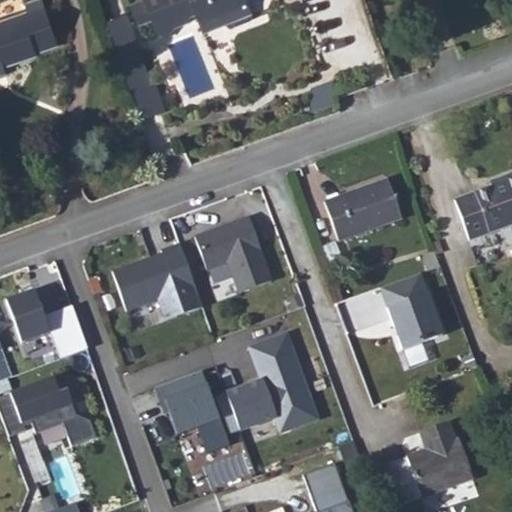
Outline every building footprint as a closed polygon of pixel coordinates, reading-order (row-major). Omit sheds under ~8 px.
[(0,67),(3,66),(36,55),(35,53),(57,46),(41,0),(31,0),(18,5),(21,13),(0,20),(0,67)] [(142,0),(129,5),(136,25),(151,19),(157,37),(161,35),(168,38),(170,28),(189,21),(187,17),(195,13),(198,22),(213,16),(224,25),(251,15),(246,0),(142,0)] [(124,15),(114,18),(134,76),(145,72),(124,15)] [(134,76),(114,18),(104,22),(124,80),(134,76)] [(183,152),(190,168),(211,160),(200,131),(186,137),(190,147),(183,152)] [(492,187),(511,179),(511,173),(491,182),(492,187)] [(511,179),(492,187),(454,201),(469,241),(510,226),(511,231),(511,179)] [(401,220),(386,180),(323,202),(338,243),(401,220)] [(276,282),(249,216),(194,238),(213,285),(232,278),(240,297),(276,282)] [(201,309),(179,245),(112,272),(126,312),(157,300),(164,322),(201,309)] [(490,246),(476,251),(480,264),(495,258),(490,246)] [(442,336),(420,274),(379,289),(402,351),(442,336)] [(49,334),(59,360),(87,350),(72,308),(43,318),(34,291),(5,301),(21,344),(49,334)] [(317,421),(286,335),(248,349),(261,382),(226,395),(240,432),(275,419),(280,434),(317,421)] [(0,343),(0,379),(12,375),(0,343)] [(201,372),(154,389),(163,414),(168,412),(177,436),(197,429),(206,455),(228,447),(201,372)] [(58,394),(53,379),(0,398),(0,416),(8,438),(25,432),(23,427),(32,424),(36,434),(62,424),(70,445),(94,436),(88,421),(75,415),(66,391),(58,394)] [(402,505),(472,480),(458,439),(455,440),(449,422),(419,433),(426,451),(387,465),(402,505)] [(351,511),(334,465),(303,476),(316,511),(351,511)] [(6,511),(43,511),(40,501),(6,511)]
